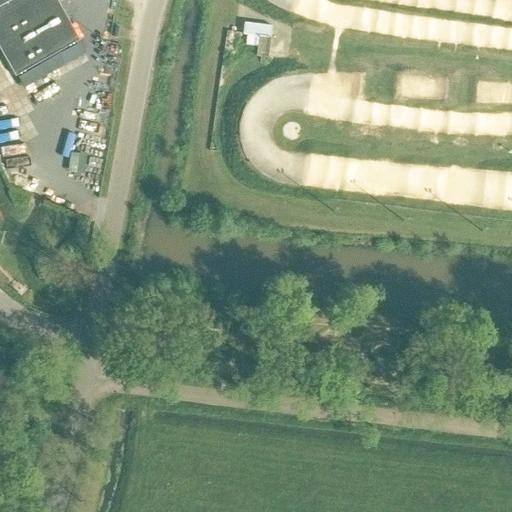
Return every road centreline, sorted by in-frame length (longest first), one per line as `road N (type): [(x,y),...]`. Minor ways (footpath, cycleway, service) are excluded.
road 1 (unclassified): [(83,383),(511,433)]
road 2 (unclassified): [(157,0),(83,383)]
road 3 (unclassified): [(83,383),(54,511)]
